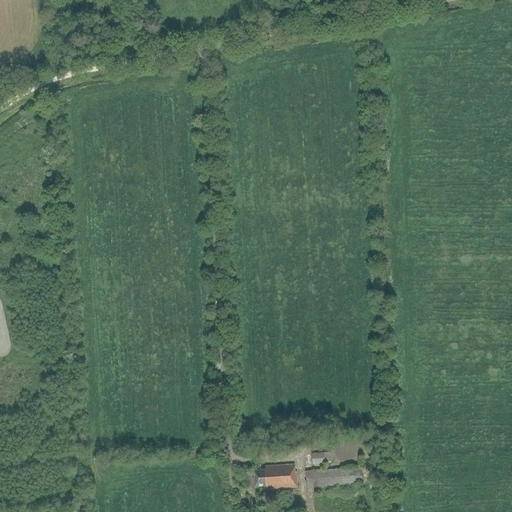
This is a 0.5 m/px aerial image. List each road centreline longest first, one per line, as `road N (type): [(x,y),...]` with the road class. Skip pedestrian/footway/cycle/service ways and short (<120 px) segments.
road 1 (track): [(201,47),(228,440)]
road 2 (unclassified): [(171,53),(443,0)]
